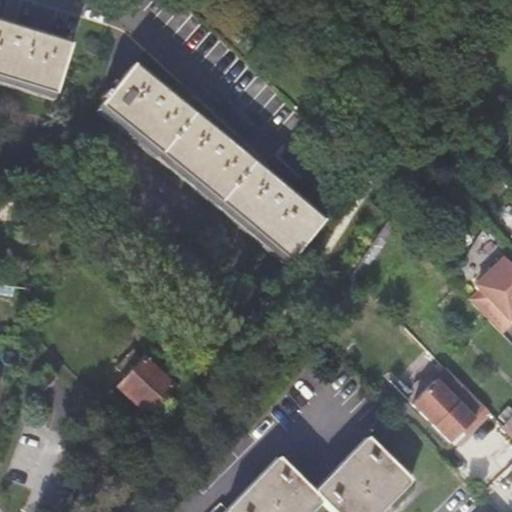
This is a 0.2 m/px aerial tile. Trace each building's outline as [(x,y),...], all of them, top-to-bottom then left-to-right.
[(0,22),(0,77),(53,93),(68,44),(0,22)] [(132,64),(99,105),(290,259),(317,229),(318,227),(324,218),(132,64)] [(488,270),(481,278),(511,310),(511,264),(504,256),(500,260),(494,259),(489,265),(488,270)] [(479,288),(469,298),(502,332),(511,322),(511,310),(481,278),(475,284),(479,288)] [(132,348),(115,367),(125,376),(116,385),(146,412),(157,401),(162,406),(170,396),(165,391),(172,384),(132,348)] [(43,389),(51,381),(58,374),(46,363),(40,369),(31,378),(43,389)] [(475,422),(487,410),(450,372),(438,384),(433,379),(410,402),(448,441),(472,418),(475,422)] [(511,417),(505,410),(496,419),(511,435),(511,417)] [(224,511),(305,511),(320,497),(335,511),(373,511),(408,476),(366,434),(312,489),(276,454),(222,510),(224,511)]
